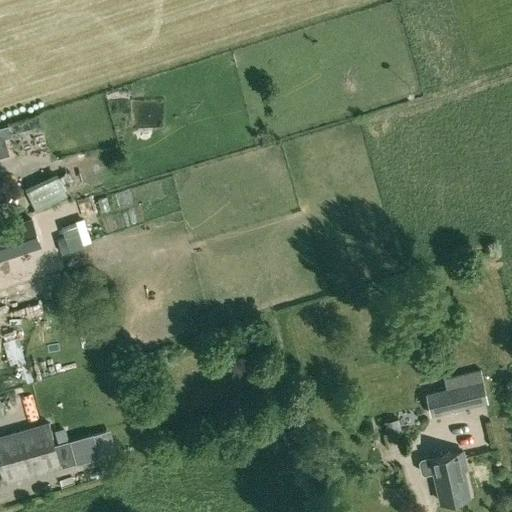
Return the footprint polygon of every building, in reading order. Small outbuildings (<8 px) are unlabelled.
[(9,124),(0,126),(0,136),(3,138),(12,136),(9,124)] [(58,176),(26,191),(35,210),(67,195),(58,176)] [(32,219),(0,229),(0,246),(3,257),(40,245),(32,219)] [(61,227),(64,237),(79,232),(76,222),(61,227)] [(79,232),(64,237),(68,250),(69,252),(79,248),(84,247),(79,232)] [(68,250),(64,237),(56,239),(60,253),(68,250)] [(447,377),(449,387),(425,393),(430,416),(471,406),(486,403),(479,370),(447,377)] [(1,395),(0,394),(0,421),(8,419),(1,395)] [(397,418),(384,421),(388,439),(401,436),(397,418)] [(0,458),(54,444),(48,423),(0,436),(0,458)] [(55,431),(58,443),(67,440),(64,428),(55,431)] [(67,440),(58,443),(54,444),(60,466),(98,456),(91,433),(67,440)] [(61,468),(60,466),(54,444),(0,458),(0,471),(4,484),(61,468)] [(469,468),(464,447),(459,449),(422,457),(420,459),(423,472),(425,474),(430,472),(433,472),(434,472),(441,502),(448,500),(451,503),(461,501),(463,497),(469,495),(464,469),(469,468)]
